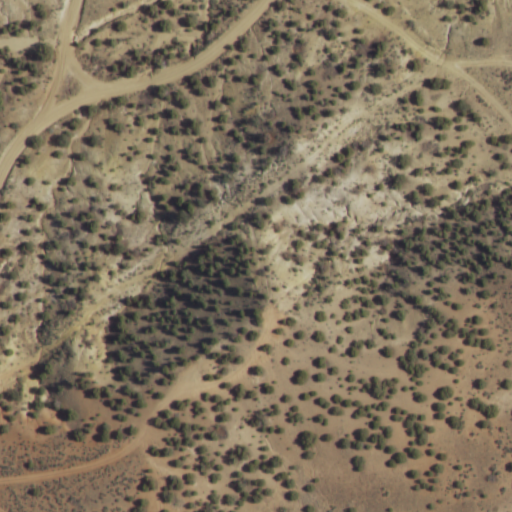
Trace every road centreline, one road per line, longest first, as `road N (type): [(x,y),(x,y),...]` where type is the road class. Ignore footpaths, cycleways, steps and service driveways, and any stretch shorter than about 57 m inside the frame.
road 1 (track): [(0,483),(103,461),(129,446),(168,398),(231,376),(271,325)]
road 2 (track): [(345,0),(453,69),(511,124),(506,63),(453,69)]
